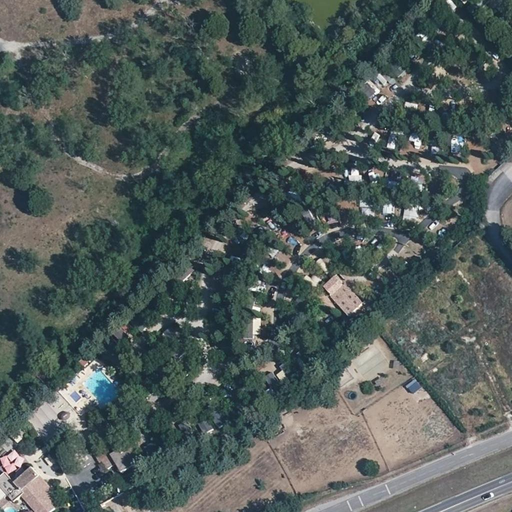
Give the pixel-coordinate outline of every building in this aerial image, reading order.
[(466,7),(475,15),(491,0),(460,0),(467,7),(466,7)] [(240,73),(249,65),(239,53),(230,61),(240,73)] [(377,82),(389,90),(395,82),(383,73),(377,82)] [(359,177),(360,168),(351,167),(350,176),(359,177)] [(412,175),(414,186),(421,185),(420,174),(412,175)] [(427,191),(437,193),(439,184),(430,182),(427,191)] [(361,198),(361,207),(373,207),(373,199),(361,198)] [(406,207),(406,218),(415,218),(415,207),(406,207)] [(307,230),(319,226),(315,213),(303,217),(307,230)] [(434,231),(443,238),(449,230),(439,223),(434,231)] [(352,316),(364,305),(345,285),(331,297),(350,318),(352,316)] [(368,309),(364,305),(352,316),(357,321),(366,312),(366,311),(368,309)] [(261,320),(247,319),(247,335),(261,336),(261,320)] [(368,382),(390,363),(371,341),(349,360),(368,382)] [(341,387),(353,379),(346,367),(333,376),(341,387)] [(285,370),(278,373),(283,385),(290,382),(285,370)] [(117,401),(115,404),(114,405),(113,406),(113,407),(113,408),(113,410),(114,410),(116,411),(117,411),(119,412),(121,412),(123,411),(125,411),(128,410),(130,408),(132,407),(133,405),(133,403),(133,402),(133,401),(131,400),(129,399),(127,399),(125,399),(121,399),(117,401)] [(101,421),(98,414),(89,418),(92,425),(101,421)] [(127,444),(120,448),(124,455),(131,450),(127,444)] [(105,446),(97,451),(103,461),(108,468),(116,463),(122,471),(138,460),(131,450),(124,455),(120,448),(111,454),(105,446)] [(1,465),(12,477),(28,462),(16,450),(1,465)] [(100,462),(103,461),(97,451),(94,453),(100,462)] [(0,477),(0,485),(8,495),(14,502),(21,496),(35,511),(50,511),(56,507),(52,502),(58,496),(33,468),(16,483),(6,472),(0,477)] [(0,502),(5,498),(8,495),(0,485),(0,502)] [(0,511),(10,503),(5,498),(0,502),(0,511)]
